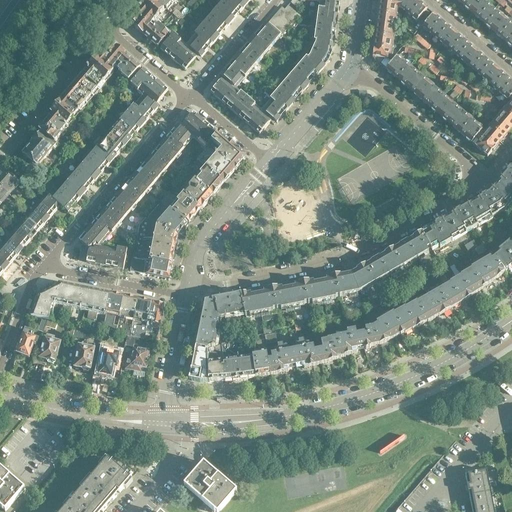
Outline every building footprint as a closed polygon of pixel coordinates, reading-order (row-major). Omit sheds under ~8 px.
[(153,23),(165,9),(154,0),(146,0),(142,5),(127,22),(134,27),(142,35),(150,26),(154,29),(156,26),(153,23)] [(154,0),(165,9),(166,11),(175,0),(154,0)] [(231,24),(246,7),(237,0),(225,0),(216,11),(231,24)] [(300,4),(299,3),(295,0),(293,0),(290,3),(296,8),(300,4)] [(393,27),(396,6),(399,7),(399,1),(401,1),(401,0),(380,0),(380,2),(380,3),(379,13),(378,13),(378,19),(377,25),(393,27)] [(428,9),(416,0),(401,0),(401,1),(399,1),(399,7),(402,7),(415,17),(413,20),(416,23),(428,9)] [(456,0),(472,14),(484,0),(483,0),(456,0)] [(500,17),(492,11),(485,5),(487,3),(484,0),(472,14),(493,32),(505,18),(501,15),(500,17)] [(134,27),(127,22),(142,5),(140,4),(124,22),(132,29),(134,27)] [(338,12),(338,8),(339,8),(339,6),(322,4),(321,10),(319,9),(318,16),(337,19),(338,12)] [(303,19),(288,6),(285,10),(284,10),(295,20),(299,23),(303,19)] [(295,20),(284,10),(285,10),(282,8),(278,12),(292,24),(295,20)] [(422,28),(434,15),(434,14),(433,14),(428,10),(428,9),(416,23),(422,28)] [(216,42),(231,24),(216,11),(201,29),(216,42)] [(292,24),(278,12),(275,16),(288,28),(292,24)] [(455,33),(451,29),(434,15),(422,28),(426,31),(428,29),(442,41),(440,44),(444,47),(455,33)] [(288,28),(275,16),(271,21),(285,32),(288,28)] [(334,44),(336,26),(337,19),(318,16),(314,42),(316,42),(334,44)] [(511,28),(507,23),(508,21),(505,18),(493,32),(511,48),(511,28)] [(285,32),(271,21),(268,25),(281,36),(285,32)] [(281,36),(268,25),(266,23),(251,41),(266,54),(281,36)] [(389,58),(393,27),(377,25),(376,31),(375,37),(374,47),(373,52),(372,59),(384,68),(389,62),(389,61),(391,61),(390,60),(390,58),(389,58)] [(158,48),(169,35),(159,26),(156,26),(154,29),(150,26),(142,35),(158,48)] [(208,51),(206,50),(208,47),(210,48),(216,42),(201,29),(195,35),(197,37),(186,49),(189,52),(177,65),(185,71),(196,58),(194,56),(195,54),(201,59),(208,51)] [(477,51),(455,33),(444,47),(447,50),(449,47),(463,60),(462,62),(465,65),(477,51)] [(402,46),(410,37),(407,34),(399,43),(402,46)] [(189,52),(186,49),(179,43),(181,41),(173,35),(160,50),(168,57),(168,56),(171,59),(177,65),(189,52)] [(430,47),(417,35),(414,39),(427,50),(430,47)] [(251,71),(266,54),(251,41),(236,58),(251,71)] [(328,63),(332,54),(334,44),(316,42),(316,44),(310,57),(308,59),(321,71),(328,63)] [(118,63),(125,54),(117,47),(116,46),(115,47),(115,48),(109,43),(98,56),(113,69),(115,67),(118,69),(119,70),(121,66),(118,63)] [(420,57),(421,52),(405,48),(404,53),(405,53),(405,56),(410,57),(412,55),(420,57)] [(498,70),(477,51),(465,65),(469,68),(470,66),(485,78),(483,80),(486,83),(498,70)] [(128,82),(141,67),(137,64),(133,61),(129,58),(125,54),(118,63),(121,66),(119,70),(118,69),(118,71),(123,75),(123,77),(128,82)] [(113,72),(113,70),(113,69),(98,56),(87,68),(86,69),(103,84),(113,72)] [(232,89),(243,77),(245,78),(251,71),(236,58),(230,65),(232,67),(229,70),(227,68),(221,76),(226,81),(225,83),(222,80),(210,93),(219,101),(231,88),(232,89)] [(321,71),(308,59),(306,58),(291,76),(306,89),(321,71)] [(398,80),(408,68),(401,62),(402,60),(400,58),(397,58),(393,62),(386,70),(398,80)] [(428,64),(421,58),(418,62),(425,68),(428,64)] [(445,63),(440,58),(437,61),(442,66),(445,63)] [(439,72),(432,66),(429,69),(435,75),(439,72)] [(412,81),(417,76),(408,68),(398,80),(409,90),(414,85),(412,84),(414,83),(412,81)] [(103,84),(86,69),(86,70),(77,80),(76,81),(75,82),(92,97),(103,84)] [(163,97),(167,92),(167,90),(154,79),(152,81),(151,80),(150,79),(149,78),(151,76),(143,70),(130,85),(137,91),(139,89),(146,95),(136,108),(134,106),(128,113),(143,126),(149,119),(147,117),(148,116),(149,115),(149,114),(151,116),(158,109),(155,106),(154,105),(153,104),(152,104),(153,103),(154,102),(155,103),(156,104),(157,104),(158,103),(163,97)] [(511,82),(498,70),(486,83),(490,86),(492,84),(506,96),(504,99),(506,101),(508,101),(509,100),(511,101),(511,103),(499,119),(511,130),(511,128),(511,82)] [(291,106),(306,89),(291,76),(276,93),(291,106)] [(441,96),(432,89),(434,87),(427,81),(425,83),(417,76),(412,81),(414,83),(412,84),(414,85),(409,90),(414,95),(422,101),(427,106),(432,100),(433,102),(434,100),(436,102),(441,96)] [(468,83),(461,77),(459,80),(465,86),(468,83)] [(79,112),(92,97),(75,82),(69,90),(62,97),(79,112)] [(479,89),(472,83),(469,87),(476,93),(479,89)] [(462,91),(456,87),(453,90),(459,95),(462,91)] [(235,114),(248,99),(241,93),(239,95),(232,89),(231,88),(219,101),(225,106),(227,104),(229,106),(228,108),(235,114)] [(281,114),(283,111),(285,113),(291,106),(276,93),(270,100),(272,102),(261,114),(262,115),(251,128),(259,136),(271,122),(268,120),(270,118),(276,124),(283,116),(281,114)] [(439,116),(450,104),(441,96),(436,102),(434,100),(433,102),(432,100),(427,106),(439,116)] [(66,127),(79,112),(62,97),(62,98),(61,99),(57,103),(58,104),(50,113),(51,115),(66,127)] [(262,115),(261,114),(260,113),(254,107),(255,105),(248,99),(235,114),(242,121),(244,119),(247,121),(245,123),(251,128),(262,115)] [(484,112),(472,102),(469,106),(481,115),(484,112)] [(454,117),(459,112),(450,104),(439,116),(451,126),(456,121),(454,120),(455,118),(454,117)] [(488,120),(496,110),(493,107),(484,117),(488,120)] [(460,134),(470,122),(473,119),(469,116),(467,119),(459,112),(454,117),(455,118),(454,120),(456,121),(451,126),(456,131),(460,134)] [(131,129),(136,133),(143,126),(128,113),(113,131),(116,133),(124,140),(128,144),(130,141),(131,139),(134,136),(130,133),(129,132),(128,132),(127,131),(127,130),(129,127),(130,128),(131,129)] [(193,135),(204,122),(194,113),(182,126),(185,129),(183,131),(178,126),(171,134),(173,135),(171,138),(169,136),(163,143),(179,156),(184,149),(182,148),(193,135)] [(41,124),(41,126),(41,127),(42,127),(41,127),(40,129),(39,130),(41,132),(54,143),(68,128),(66,127),(51,115),(50,116),(48,117),(41,124)] [(503,139),(505,137),(506,135),(511,130),(499,119),(485,135),(481,132),(471,144),(487,157),(492,152),(496,148),(496,147),(503,139)] [(218,135),(211,128),(209,130),(206,128),(208,126),(204,122),(193,135),(203,144),(201,146),(205,150),(208,147),(212,143),(218,135)] [(471,144),(481,132),(482,131),(482,128),(480,126),(477,129),(470,122),(460,134),(471,144)] [(130,133),(134,136),(136,134),(136,133),(131,129),(130,128),(129,127),(127,130),(127,131),(128,132),(130,133)] [(113,131),(103,141),(98,148),(101,151),(109,158),(113,161),(119,154),(114,149),(113,148),(112,148),(114,145),(115,145),(116,146),(117,147),(122,151),(124,148),(125,146),(128,144),(124,140),(116,133),(113,131)] [(56,145),(54,143),(41,132),(38,134),(36,137),(35,138),(22,154),(31,161),(36,166),(56,145)] [(246,158),(218,134),(218,135),(212,143),(221,151),(218,156),(235,171),(246,158)] [(93,144),(98,148),(103,141),(99,137),(93,144)] [(164,172),(179,156),(163,143),(149,159),(164,172)] [(120,153),(122,151),(117,147),(116,146),(115,145),(114,145),(112,148),(113,148),(114,149),(119,154),(120,153)] [(235,171),(218,156),(208,147),(205,150),(195,161),(205,170),(206,169),(223,185),(235,171)] [(106,168),(113,161),(109,158),(101,151),(98,148),(83,165),(98,178),(100,176),(102,174),(104,171),(99,167),(98,167),(98,166),(97,165),(99,162),(100,163),(101,164),(106,168)] [(66,155),(62,160),(71,167),(71,166),(75,162),(66,155)] [(150,189),(164,172),(149,159),(135,176),(150,189)] [(223,185),(206,169),(205,170),(195,161),(185,174),(195,183),(212,197),(223,185)] [(80,167),(75,162),(71,166),(76,171),(80,167)] [(99,167),(104,171),(106,169),(106,168),(101,164),(100,163),(99,162),(97,165),(98,166),(98,167),(99,167)] [(95,181),(98,178),(83,165),(68,183),(83,196),(89,189),(84,184),(83,183),(82,182),(84,180),(85,180),(86,181),(92,186),(94,183),(95,181)] [(511,167),(502,179),(492,191),(489,194),(486,196),(486,195),(481,198),(481,199),(474,203),(484,220),(491,216),(492,218),(498,214),(504,226),(511,231),(511,167)] [(19,184),(9,175),(8,176),(7,177),(0,171),(0,187),(9,195),(19,184)] [(136,206),(150,189),(135,176),(120,193),(136,206)] [(30,191),(34,187),(25,179),(23,181),(21,183),(30,191)] [(90,188),(92,186),(87,182),(86,181),(85,180),(84,180),(82,182),(83,183),(84,184),(89,189),(90,188)] [(77,203),(83,196),(68,183),(59,193),(53,188),(50,191),(42,185),(39,188),(47,195),(53,200),(60,207),(68,213),(70,211),(71,209),(74,206),(69,201),(67,200),(68,199),(69,197),(70,198),(71,198),(77,203)] [(212,197),(195,183),(189,190),(188,188),(182,195),(201,211),(212,197)] [(9,195),(0,187),(0,203),(1,204),(9,195)] [(189,225),(201,211),(182,195),(178,191),(175,195),(179,198),(180,197),(182,198),(177,204),(179,206),(174,211),(172,214),(170,212),(158,226),(157,228),(178,238),(187,226),(189,225)] [(121,222),(135,206),(136,206),(120,193),(106,209),(121,222)] [(60,207),(53,200),(47,195),(40,203),(53,215),(60,207)] [(68,199),(67,200),(69,201),(70,202),(74,206),(76,204),(77,203),(71,198),(70,198),(69,197),(68,199)] [(53,215),(40,203),(33,211),(47,222),(53,215)] [(484,220),(474,203),(460,211),(456,214),(455,214),(448,218),(458,235),(465,231),(466,233),(478,226),(477,224),(484,220)] [(112,233),(121,222),(106,209),(97,220),(99,222),(96,225),(94,223),(92,226),(105,237),(110,232),(112,233)] [(47,222),(33,211),(27,218),(26,219),(40,230),(47,222)] [(172,266),(178,238),(157,228),(158,226),(148,217),(139,227),(133,258),(172,266)] [(458,235),(448,218),(440,223),(435,226),(435,225),(421,233),(430,249),(437,244),(440,248),(452,241),(451,239),(458,235)] [(40,230),(26,219),(20,226),(33,238),(40,230)] [(33,238),(20,226),(13,234),(26,246),(33,238)] [(104,249),(101,242),(105,237),(92,226),(79,241),(87,248),(85,250),(86,252),(88,253),(86,263),(101,266),(104,249)] [(430,249),(421,233),(413,238),(414,239),(408,242),(418,260),(429,254),(427,251),(430,249)] [(26,246),(13,234),(6,242),(20,254),(26,246)] [(418,260),(408,242),(407,241),(399,246),(399,247),(394,250),(404,268),(418,260)] [(20,254),(6,242),(0,249),(0,250),(13,261),(20,254)] [(511,242),(510,244),(509,243),(498,252),(500,254),(494,259),(502,269),(505,273),(511,268),(511,242)] [(123,271),(127,251),(117,249),(117,251),(104,249),(101,266),(123,271)] [(13,261),(0,250),(0,263),(6,269),(13,261)] [(404,268),(394,250),(393,250),(385,254),(385,255),(380,258),(390,276),(404,268)] [(169,280),(172,266),(133,258),(130,272),(169,280)] [(390,276),(380,258),(380,259),(379,258),(371,263),(366,266),(376,284),(390,276)] [(505,273),(502,269),(494,259),(492,261),(490,259),(483,263),(494,281),(505,273)] [(494,281),(483,263),(471,270),(471,271),(472,271),(482,289),(483,289),(486,287),(486,286),(493,282),(494,281)] [(376,284),(366,266),(365,267),(365,266),(357,271),(357,272),(351,275),(359,294),(376,284)] [(482,289),(472,271),(471,271),(460,277),(461,278),(472,297),(472,296),(476,294),(476,293),(483,289),(482,289)] [(359,294),(351,275),(340,277),(340,276),(336,277),(339,298),(359,294)] [(339,298),(336,277),(331,278),(331,279),(327,280),(327,282),(321,283),(324,303),(336,300),(336,298),(339,298)] [(461,278),(450,284),(450,285),(451,285),(461,303),(472,297),(461,278)] [(324,303),(321,283),(314,284),(313,282),(309,283),(309,282),(304,283),(308,304),(312,303),(312,305),(324,303)] [(308,304),(304,283),(299,284),(300,285),(295,286),(296,288),(289,289),(293,309),(304,307),(304,305),(308,304)] [(67,313),(72,287),(59,284),(58,286),(54,305),(64,307),(62,313),(67,313)] [(451,285),(450,285),(439,291),(450,310),(461,303),(451,285)] [(51,321),(54,305),(58,286),(41,295),(39,294),(31,317),(51,321)] [(80,310),(85,289),(72,287),(67,313),(71,314),(72,308),(80,310)] [(92,319),(98,292),(85,289),(80,310),(90,312),(89,318),(92,319)] [(276,310),(272,289),(268,290),(268,291),(264,292),(264,294),(257,295),(261,315),(273,313),(272,311),(276,310)] [(293,309),(289,289),(282,291),(282,289),(277,289),(272,289),(276,310),(280,309),(281,311),(293,309)] [(450,310),(439,291),(428,298),(439,316),(439,317),(450,310)] [(106,316),(110,294),(98,292),(92,319),(96,320),(97,314),(106,316)] [(121,319),(125,297),(110,294),(106,316),(110,317),(108,324),(113,325),(115,318),(121,319)] [(245,314),(241,296),(241,295),(235,297),(228,298),(232,317),(245,314)] [(261,315),(257,295),(251,297),(250,295),(246,296),(246,295),(241,296),(245,314),(245,316),(250,315),(250,317),(261,315)] [(134,322),(139,300),(125,297),(121,319),(124,319),(123,327),(127,328),(129,320),(134,322)] [(232,317),(228,298),(218,300),(215,301),(219,319),(221,319),(232,317)] [(428,298),(417,304),(427,322),(428,323),(439,316),(428,298)] [(147,324),(152,303),(139,300),(134,322),(139,323),(137,330),(142,331),(143,323),(147,324)] [(219,319),(215,301),(212,301),(212,302),(205,303),(201,322),(220,326),(221,319),(219,319)] [(159,330),(164,305),(152,303),(147,324),(147,327),(159,330)] [(427,322),(417,304),(417,303),(406,310),(416,328),(416,329),(427,322)] [(416,328),(406,310),(405,309),(394,316),(405,334),(404,334),(405,334),(412,330),(412,331),(416,329),(416,328)] [(405,334),(394,316),(394,314),(382,321),(393,340),(400,335),(400,336),(404,334),(405,334)] [(393,340),(382,321),(377,324),(378,326),(373,328),(380,345),(393,340)] [(216,344),(220,326),(201,322),(196,347),(208,349),(215,347),(216,344)] [(80,339),(83,328),(75,326),(73,338),(80,339)] [(380,345),(373,328),(365,330),(365,334),(360,335),(363,348),(366,350),(369,349),(371,347),(380,345)] [(29,358),(34,343),(36,344),(38,340),(30,337),(31,333),(26,331),(17,354),(29,358)] [(363,348),(360,335),(356,336),(355,331),(347,333),(347,336),(351,355),(356,354),(358,352),(357,349),(363,348)] [(55,363),(60,343),(61,339),(46,335),(43,344),(39,359),(46,361),(48,363),(52,365),(55,363)] [(351,355),(347,336),(336,338),(336,339),(331,340),(335,360),(341,359),(345,358),(345,356),(351,355)] [(240,380),(237,354),(236,340),(221,345),(223,361),(224,382),(240,380)] [(335,360),(331,340),(327,340),(327,341),(320,343),(321,350),(317,351),(320,365),(322,365),(322,364),(329,363),(329,362),(332,362),(332,361),(335,360)] [(309,368),(304,344),(304,341),(298,342),(298,345),(295,346),(295,350),(291,351),(294,367),(301,365),(302,368),(304,369),(309,368)] [(90,371),(95,349),(94,349),(95,345),(87,343),(86,348),(82,347),(83,344),(79,343),(79,346),(74,368),(82,370),(83,372),(88,373),(90,371)] [(320,365),(317,351),(313,351),(312,347),(309,347),(308,344),(304,344),(309,368),(313,367),(313,366),(320,365)] [(294,367),(291,351),(287,352),(286,347),(282,348),(281,345),(277,346),(278,350),(282,374),(288,372),(289,370),(289,368),(294,367)] [(208,366),(204,364),(206,355),(207,355),(208,349),(196,347),(195,353),(192,370),(191,370),(190,378),(191,380),(191,381),(200,383),(200,381),(208,382),(208,366)] [(146,369),(149,353),(149,352),(149,350),(143,349),(143,351),(134,349),(133,353),(129,352),(125,370),(134,371),(133,376),(144,378),(145,373),(146,369)] [(122,368),(124,355),(111,353),(111,352),(102,350),(97,375),(103,376),(111,377),(114,366),(116,366),(116,367),(122,368)] [(282,374),(278,350),(274,351),(274,355),(271,355),(271,360),(267,361),(270,376),(282,374)] [(256,378),(252,357),(251,351),(237,354),(240,380),(256,378)] [(270,376),(267,361),(266,352),(262,353),(262,356),(252,357),(256,378),(270,376)] [(224,382),(223,361),(208,364),(208,366),(208,382),(224,382)] [(63,511),(103,511),(131,480),(108,461),(63,511)] [(219,511),(237,492),(228,484),(204,463),(184,486),(214,511),(219,511)] [(1,469),(0,468),(0,507),(4,511),(5,511),(25,490),(6,474),(5,472),(1,469)] [(494,511),(486,471),(465,476),(471,511),(494,511)]
